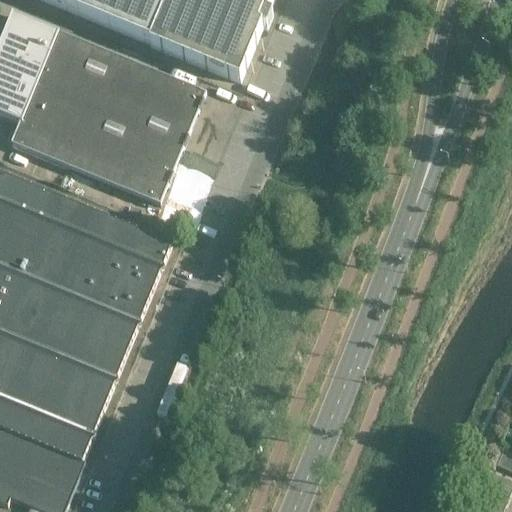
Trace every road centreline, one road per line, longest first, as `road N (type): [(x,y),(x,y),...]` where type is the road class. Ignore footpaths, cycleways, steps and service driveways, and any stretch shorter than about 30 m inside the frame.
road 1 (tertiary): [(291,511),(427,166)]
road 2 (tertiary): [(427,166),(437,162),(496,0)]
road 3 (tertiary): [(453,0),(422,157),(427,166)]
